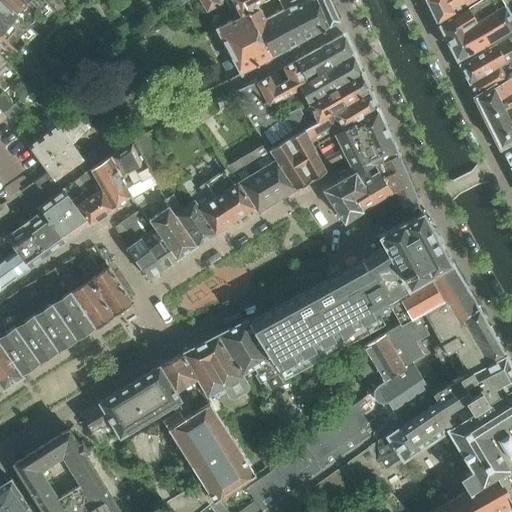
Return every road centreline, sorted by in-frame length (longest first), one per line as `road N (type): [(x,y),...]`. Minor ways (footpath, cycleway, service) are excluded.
road 1 (residential): [(338,0),(511,351)]
road 2 (residential): [(143,307),(150,294),(310,194),(345,250)]
road 3 (residential): [(511,197),(413,0)]
road 4 (residential): [(27,203),(128,136),(216,93)]
road 5 (residential): [(345,250),(167,348)]
road 6 (residential): [(167,348),(0,460)]
road 7 (residential): [(0,397),(143,307)]
